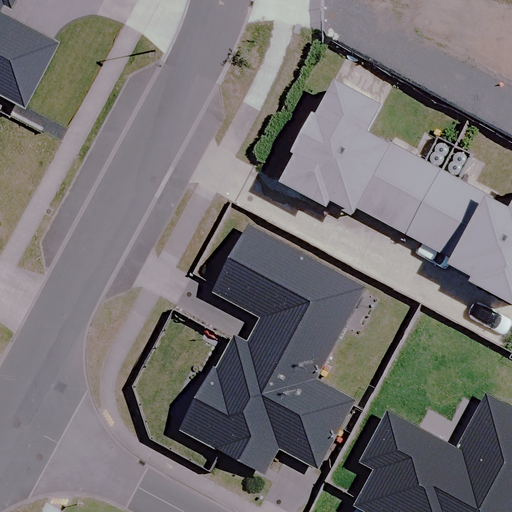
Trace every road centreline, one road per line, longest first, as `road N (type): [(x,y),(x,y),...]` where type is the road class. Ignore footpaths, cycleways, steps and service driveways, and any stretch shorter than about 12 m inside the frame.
road 1 (residential): [(10,419),(220,0)]
road 2 (residential): [(10,419),(179,511)]
